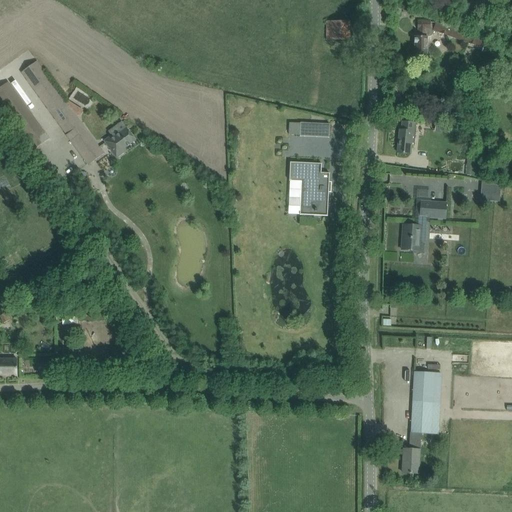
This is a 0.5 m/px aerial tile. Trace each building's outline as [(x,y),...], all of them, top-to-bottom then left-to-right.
[(484,40),(438,23),(437,21),(436,21),(435,23),(430,23),(430,21),(418,21),(418,29),(418,37),(415,37),(415,53),(427,53),(427,37),(428,38),(429,38),(430,38),(431,38),(432,38),(433,38),(434,37),(435,37),(435,36),(436,35),(436,34),(436,33),(436,32),(436,31),(436,30),(482,47),(484,40)] [(350,22),(327,22),(327,40),(349,40),(350,22)] [(490,44),(488,49),(496,52),(498,46),(490,44)] [(99,147),(37,61),(21,72),(71,141),(70,141),(88,165),(104,154),(99,147)] [(8,82),(0,87),(0,102),(34,150),(49,139),(8,82)] [(399,130),(397,153),(410,154),(411,146),(414,147),(417,123),(402,121),(401,130),(399,130)] [(300,123),(300,136),(329,138),(330,124),(300,123)] [(104,141),(116,158),(127,150),(125,148),(135,140),(126,128),(113,138),(111,136),(104,141)] [(300,215),(327,216),(329,173),(321,173),(321,164),(290,162),(289,181),(301,182),(300,215)] [(485,185),(485,203),(504,203),(504,185),(485,185)] [(446,205),(422,203),(421,217),(423,217),(427,217),(445,219),(446,205)] [(401,242),(401,249),(403,249),(403,250),(420,251),(420,242),(425,242),(427,217),(423,217),(422,227),(421,227),(404,226),(403,242),(401,242)] [(71,236),(63,241),(68,248),(76,242),(71,236)] [(3,308),(0,310),(0,314),(0,315),(0,314),(0,315),(4,323),(10,320),(5,311),(4,311),(3,308)] [(0,376),(17,376),(17,359),(0,359),(0,376)] [(441,373),(414,372),(411,432),(421,433),(437,434),(441,373)] [(411,432),(410,440),(410,449),(404,449),(402,473),(418,474),(419,450),(420,450),(421,433),(411,432)]
